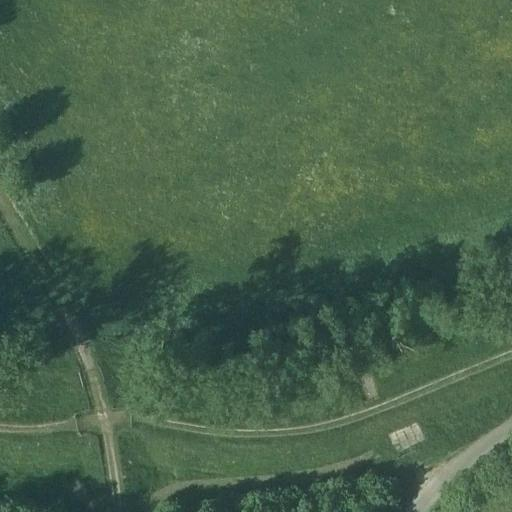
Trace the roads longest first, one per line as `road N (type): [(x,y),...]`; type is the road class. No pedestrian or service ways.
road 1 (track): [(0,429),(132,417),(278,435),(335,425),(511,356)]
road 2 (track): [(0,194),(83,342),(106,423),(118,511)]
road 3 (unclassified): [(418,511),(511,428)]
